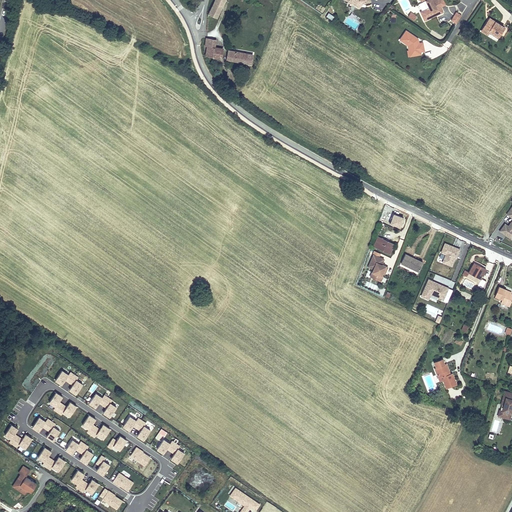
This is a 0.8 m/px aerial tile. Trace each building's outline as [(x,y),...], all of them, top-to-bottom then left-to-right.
[(214,0),(208,14),(217,18),(225,0),(214,0)] [(343,0),(346,1),(346,3),(354,5),(354,6),(358,9),(361,4),(368,3),(367,0),(343,0)] [(415,0),(415,1),(421,3),(425,11),(418,14),(422,23),(441,14),(439,9),(437,6),(436,5),(434,6),(433,5),(435,4),(436,2),(434,0),(415,0)] [(445,6),(442,0),(440,0),(436,2),(435,4),(433,5),(434,6),(436,5),(437,6),(439,9),(445,6)] [(462,15),(456,12),(451,20),(456,23),(462,15)] [(493,25),(487,21),(481,31),(487,34),(489,32),(497,37),(504,27),(495,22),(493,25)] [(399,40),(407,45),(408,50),(410,49),(412,55),(420,53),(420,50),(423,50),(421,41),(416,43),(416,40),(417,39),(417,38),(404,30),(399,40)] [(497,37),(489,32),(487,34),(496,40),(497,37)] [(213,47),(214,40),(206,38),(205,46),(207,46),(213,47)] [(221,49),(213,47),(211,57),(219,58),(221,49)] [(226,59),(249,64),(251,54),(231,50),(230,54),(227,54),(226,59)] [(511,217),(511,221),(508,226),(505,224),(500,231),(511,239),(511,238),(511,206),(507,214),(511,217)] [(401,228),(405,219),(395,215),(394,219),(392,219),(390,224),(401,228)] [(394,244),(378,237),(374,245),(390,253),(394,244)] [(453,245),(445,242),(441,251),(446,253),(443,262),(452,265),(455,257),(456,257),(460,248),(455,246),(455,247),(453,246),(453,245)] [(373,268),(372,272),(375,273),(375,275),(374,278),(380,281),(382,276),(381,275),(382,273),(383,271),(385,272),(387,267),(382,264),(384,259),(373,254),(368,266),(373,268)] [(423,263),(405,254),(401,262),(419,271),(423,263)] [(462,274),(479,282),(485,269),(484,268),(485,266),(475,261),(469,272),(464,270),(462,274)] [(483,288),(486,281),(481,279),(477,286),(483,288)] [(428,280),(421,297),(428,299),(430,295),(443,300),(448,288),(441,285),(440,287),(432,283),(433,282),(428,280)] [(499,286),(495,296),(502,299),(501,300),(510,304),(511,298),(511,294),(508,293),(507,294),(505,293),(506,290),(499,286)] [(434,362),(436,367),(444,364),(441,359),(434,362)] [(445,363),(434,368),(437,374),(439,373),(441,377),(442,376),(443,378),(442,379),(444,383),(446,388),(456,384),(451,373),(450,374),(448,374),(447,372),(449,372),(445,363)] [(69,374),(63,369),(55,380),(62,385),(65,381),(69,374)] [(79,377),(71,371),(69,374),(65,381),(72,386),(77,380),(79,377)] [(84,384),(77,380),(72,386),(69,390),(76,395),(84,384)] [(62,398),(54,392),(47,403),(55,408),(59,403),(62,398)] [(102,396),(96,392),(88,403),(95,407),(98,403),(102,396)] [(112,399),(104,394),(102,396),(98,403),(105,408),(110,402),(112,399)] [(511,397),(507,395),(503,409),(505,409),(503,414),(501,413),(499,419),(509,423),(511,417),(511,397)] [(77,408),(68,402),(66,407),(62,413),(70,418),(77,408)] [(117,407),(110,402),(105,408),(102,413),(109,417),(117,407)] [(66,407),(59,403),(55,408),(54,411),(60,416),(62,413),(66,407)] [(96,419),(87,414),(80,424),(89,430),(93,424),(96,419)] [(136,419),(130,415),(122,426),(129,430),(131,426),(136,419)] [(46,420),(40,416),(32,426),(38,431),(41,427),(46,420)] [(146,422),(138,417),(136,419),(131,426),(139,431),(143,425),(146,422)] [(55,423),(48,418),(46,420),(41,427),(49,432),(53,426),(55,423)] [(18,429),(10,424),(3,434),(11,440),(15,434),(18,429)] [(99,428),(93,424),(89,430),(87,433),(93,437),(95,434),(99,428)] [(110,429),(102,424),(99,428),(95,434),(103,439),(110,429)] [(151,430),(143,425),(139,431),(136,436),(143,440),(151,430)] [(61,431),(53,426),(49,432),(46,436),(53,441),(61,431)] [(21,438),(15,434),(11,440),(9,443),(16,447),(17,444),(21,438)] [(32,439),(24,434),(21,438),(17,444),(25,449),(32,439)] [(126,440),(119,435),(116,440),(112,446),(119,451),(126,440)] [(116,440),(113,438),(107,446),(110,448),(112,446),(116,440)] [(170,443),(162,438),(156,449),(163,453),(166,449),(170,443)] [(79,443),(73,439),(65,449),(71,454),(74,450),(79,443)] [(179,445),(171,440),(170,443),(166,449),(173,454),(177,448),(179,445)] [(88,446),(81,441),(79,443),(74,450),(82,455),(86,449),(88,446)] [(51,452),(43,447),(36,457),(44,463),(48,457),(51,452)] [(130,456),(144,466),(150,456),(136,447),(130,456)] [(185,453),(177,448),(173,454),(170,459),(177,463),(185,453)] [(94,454),(86,449),(82,455),(79,459),(86,464),(94,454)] [(105,457),(100,454),(94,462),(99,466),(103,460),(105,457)] [(54,461),(48,457),(44,463),(42,466),(49,470),(50,467),(54,461)] [(65,462),(57,457),(54,461),(50,467),(58,473),(65,462)] [(110,465),(103,460),(99,466),(96,470),(103,475),(110,465)] [(12,486),(17,489),(20,485),(28,490),(31,492),(37,484),(26,477),(30,470),(23,466),(19,473),(21,474),(12,486)] [(84,474),(76,469),(69,479),(77,485),(81,479),(84,474)] [(133,482),(118,472),(112,481),(127,491),(133,482)] [(99,484),(90,478),(88,483),(84,489),(92,494),(99,484)] [(88,483),(81,479),(77,485),(75,488),(82,492),(84,489),(88,483)] [(28,490),(20,485),(17,489),(25,494),(28,490)] [(260,503),(235,487),(229,495),(244,505),(239,511),(247,511),(251,507),(255,510),(260,503)] [(123,501),(108,491),(102,500),(117,510),(123,501)]
